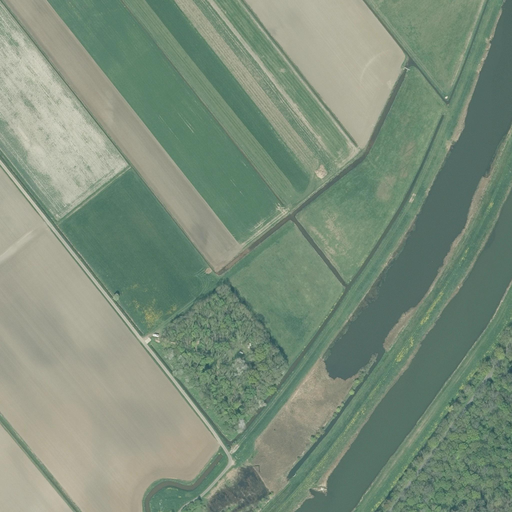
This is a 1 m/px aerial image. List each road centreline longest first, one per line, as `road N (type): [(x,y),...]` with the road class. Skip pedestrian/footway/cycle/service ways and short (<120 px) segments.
road 1 (track): [(496,0),(427,174),(365,280),(235,455),(195,496),(162,499),(160,511)]
road 2 (unclassified): [(390,511),(511,344)]
